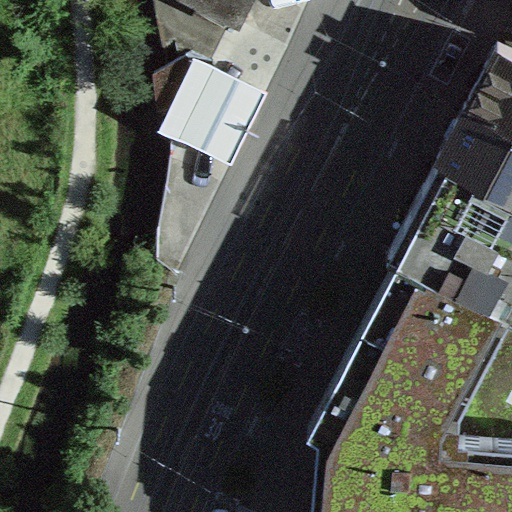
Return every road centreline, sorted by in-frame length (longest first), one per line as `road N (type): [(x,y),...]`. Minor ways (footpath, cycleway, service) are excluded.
road 1 (secondary): [(157,511),(249,307),(407,0)]
road 2 (track): [(0,422),(78,214),(91,148),(79,0)]
